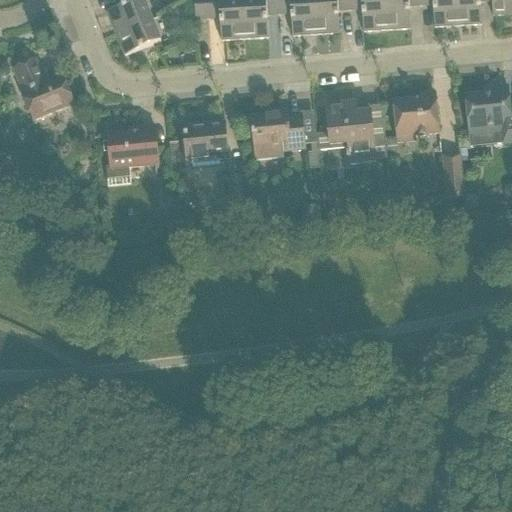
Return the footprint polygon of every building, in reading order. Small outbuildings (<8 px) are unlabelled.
[(125,0),(127,5),(107,13),(116,35),(152,21),(143,0),(125,0)] [(195,21),(208,20),(206,0),(194,1),(195,21)] [(242,1),(219,2),(218,0),(211,0),(206,0),(208,20),(219,20),(221,42),(244,40),(242,1)] [(267,17),(279,16),(277,0),(252,0),(242,1),(244,40),(268,39),(267,17)] [(313,0),(277,0),(279,16),(291,15),(292,37),(316,36),(313,0)] [(338,12),(350,11),(348,0),(313,0),(316,36),(339,34),(338,12)] [(384,0),(348,0),(350,11),(361,11),(363,33),(387,31),(384,0)] [(409,8),(421,7),(420,0),(384,0),(387,31),(410,30),(409,8)] [(455,0),(420,0),(421,7),(433,6),(434,28),(458,27),(455,0)] [(480,3),(486,3),(485,0),(455,0),(458,27),(481,26),(480,3)] [(492,17),(511,15),(511,0),(485,0),(486,3),(491,3),(492,17)] [(160,42),(153,24),(152,21),(116,35),(124,57),(160,42)] [(42,80),(43,79),(35,60),(13,69),(23,94),(21,95),(32,122),(74,105),(63,78),(44,86),(42,80)] [(511,108),(510,109),(507,88),(489,90),(490,97),(486,97),(485,95),(465,98),(469,139),(500,137),(501,145),(511,144),(511,108)] [(415,139),(439,137),(435,99),(393,103),(397,144),(416,142),(415,139)] [(355,103),(325,106),(327,126),(328,134),(330,148),(347,147),(349,165),(375,162),(375,161),(370,112),(356,114),(355,110),(355,109),(355,103)] [(287,114),(279,115),(279,111),(270,112),(270,115),(250,118),(255,162),(284,159),(283,154),(306,152),(302,117),(288,118),(287,114)] [(188,135),(184,136),(185,156),(186,165),(191,165),(192,169),(220,166),(219,162),(228,161),(226,143),(224,123),(187,127),(188,135)] [(110,160),(104,161),(106,180),(107,188),(130,185),(130,178),(129,169),(158,167),(156,147),(155,127),(136,129),(136,133),(107,136),(109,156),(110,160)] [(318,150),(318,145),(318,143),(311,144),(312,152),(309,153),(311,170),(320,168),(318,150)] [(462,195),(465,195),(460,155),(440,157),(445,200),(462,198),(462,195)] [(0,191),(12,200),(22,186),(7,176),(0,185),(0,191)] [(231,220),(249,218),(246,177),(227,178),(231,220)]
